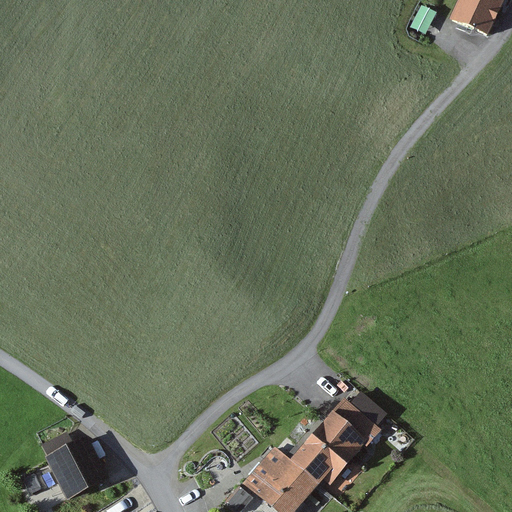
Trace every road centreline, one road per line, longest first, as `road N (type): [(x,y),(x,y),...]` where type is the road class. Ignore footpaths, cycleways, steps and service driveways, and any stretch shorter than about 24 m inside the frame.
road 1 (unclassified): [(151,478),(219,412),(314,340),(361,228),(422,128),(489,52),(511,9)]
road 2 (unclassified): [(151,478),(95,421),(0,356)]
